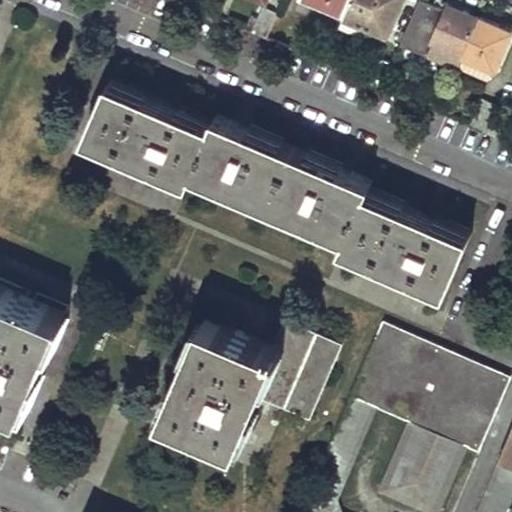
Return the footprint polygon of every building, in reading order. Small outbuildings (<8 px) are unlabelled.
[(299,0),(299,1),(343,19),(344,17),(351,0),(299,0)] [(351,0),(344,17),(388,35),(402,0),(351,0)] [(466,56),(482,18),(465,10),(462,17),(447,11),(422,0),(420,0),(400,45),(460,71),(461,67),(466,56)] [(462,17),(465,10),(450,4),(447,11),(462,17)] [(252,15),(246,30),(267,39),(279,12),(265,6),(259,18),(252,15)] [(511,30),(482,18),(466,56),(495,68),(497,69),(511,34),(511,30)] [(466,56),(461,67),(490,80),(495,68),(466,56)] [(379,58),(369,83),(382,89),(387,76),(392,64),(379,58)] [(406,67),(393,61),(392,64),(387,76),(400,81),(406,67)] [(105,77),(81,134),(186,180),(190,170),(344,236),(340,245),(442,288),(467,231),(365,187),(369,178),(216,112),(211,122),(105,77)] [(483,99),(470,126),(475,129),(498,139),(510,110),(483,99)] [(0,288),(0,398),(25,409),(64,314),(0,288)] [(202,318),(163,411),(239,444),(259,398),(307,418),(338,344),(280,319),(269,347),(202,318)] [(375,338),(302,511),(340,511),(337,502),(375,407),(408,421),(380,494),(422,511),(438,511),(465,445),(475,449),(506,374),(382,321),(375,338)] [(511,421),(497,459),(511,466),(511,421)] [(511,466),(497,459),(474,511),(504,511),(511,496),(511,466)]
